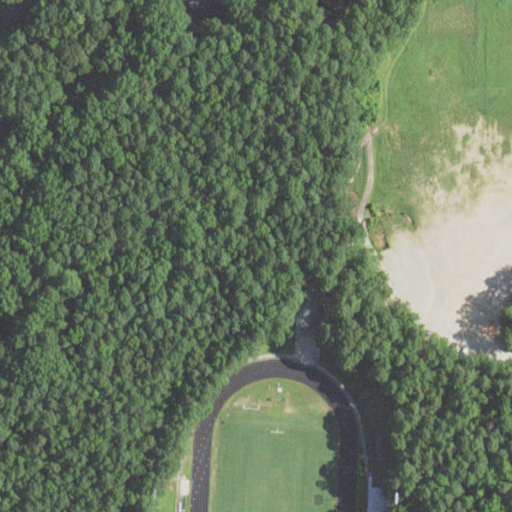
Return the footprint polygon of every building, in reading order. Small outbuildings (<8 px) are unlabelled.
[(220,0),(220,6),(208,6),(208,9),(188,9),(188,6),(173,7),(173,0),(220,0)] [(349,0),(342,14),(331,9),(329,14),(321,10),(323,5),(312,0),(349,0)] [(0,108),(12,115),(0,138),(0,108)] [(321,282),(319,326),(297,325),(298,281),(321,282)] [(291,307),(291,324),(282,324),(283,307),(291,307)]
